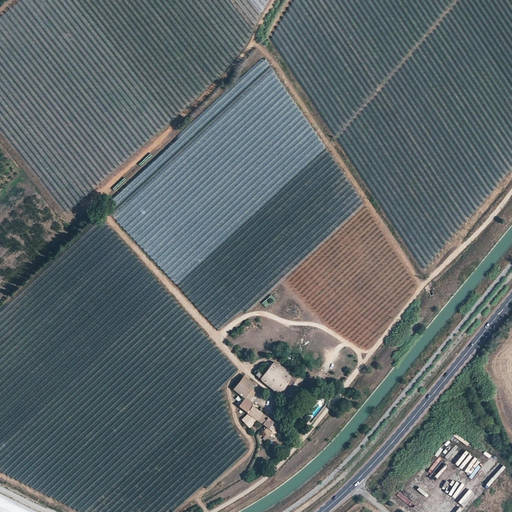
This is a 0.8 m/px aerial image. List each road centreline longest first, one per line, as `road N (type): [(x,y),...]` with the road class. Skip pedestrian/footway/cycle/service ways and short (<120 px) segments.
road 1 (secondary): [(353,482),(511,294)]
road 2 (track): [(511,190),(421,285),(359,366)]
